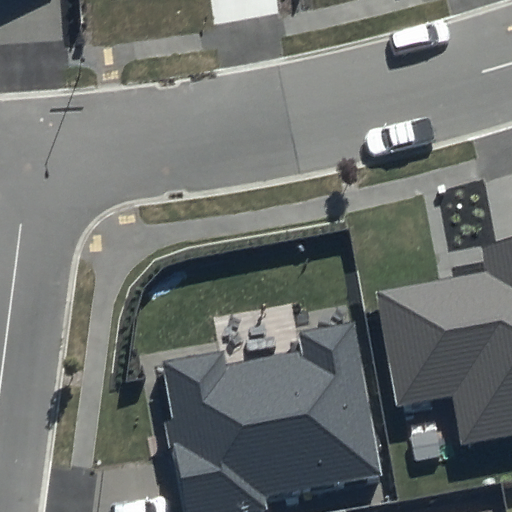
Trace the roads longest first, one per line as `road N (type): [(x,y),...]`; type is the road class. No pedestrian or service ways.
road 1 (residential): [(511,71),(228,139),(26,165)]
road 2 (residential): [(0,364),(26,165)]
